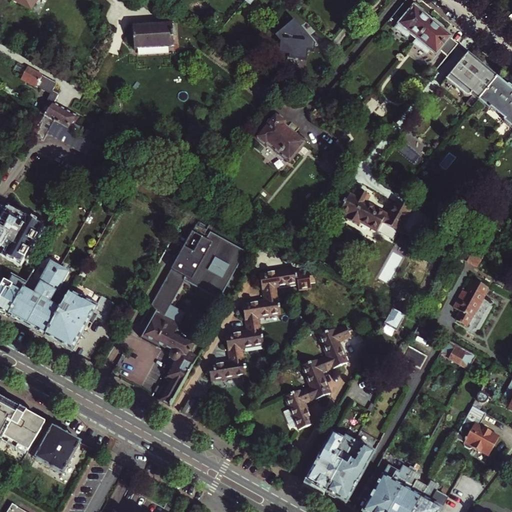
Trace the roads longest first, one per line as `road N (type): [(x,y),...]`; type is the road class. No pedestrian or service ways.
road 1 (secondary): [(297,511),(0,345)]
road 2 (secondary): [(0,365),(264,511)]
